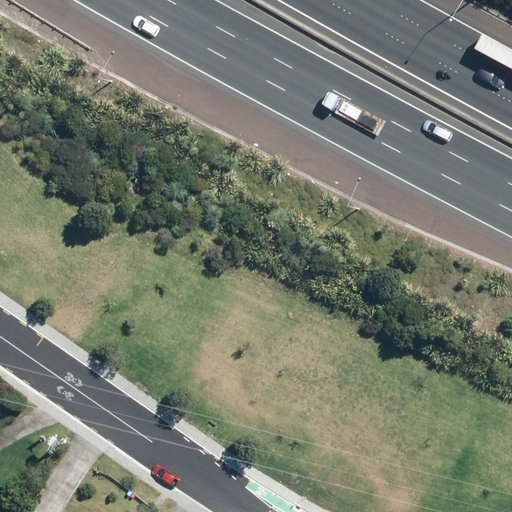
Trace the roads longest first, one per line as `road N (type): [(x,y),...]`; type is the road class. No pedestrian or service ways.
road 1 (motorway): [(511,184),(167,0)]
road 2 (residential): [(0,331),(260,511)]
road 3 (motorway): [(326,0),(511,102)]
